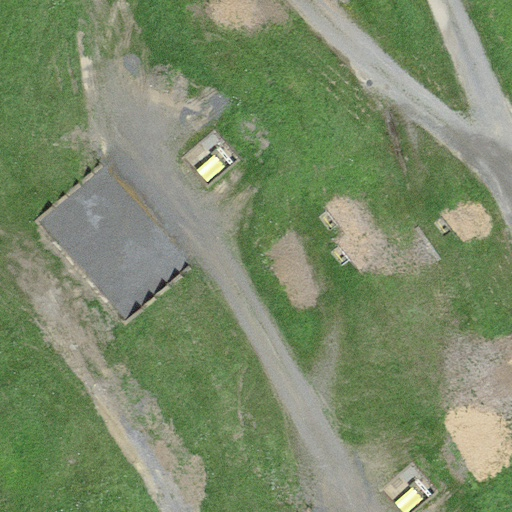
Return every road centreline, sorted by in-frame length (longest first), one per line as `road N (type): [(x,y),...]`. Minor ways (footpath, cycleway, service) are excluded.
road 1 (track): [(363,511),(317,457),(288,359),(162,167),(126,86)]
road 2 (track): [(511,160),(443,108),(333,0)]
road 3 (track): [(511,162),(438,0)]
